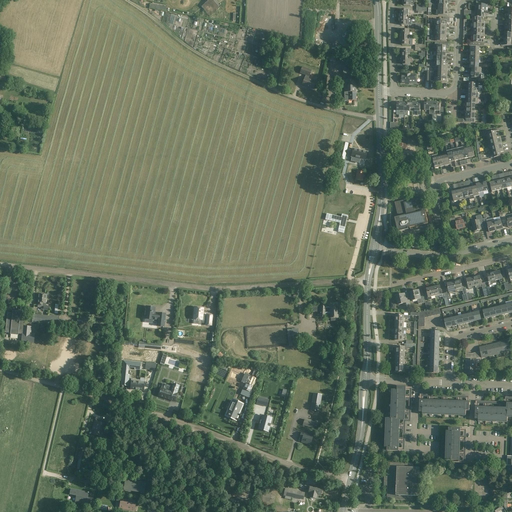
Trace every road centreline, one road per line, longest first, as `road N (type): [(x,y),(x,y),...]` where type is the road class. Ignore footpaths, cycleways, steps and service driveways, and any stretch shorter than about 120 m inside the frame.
road 1 (track): [(358,280),(212,288),(0,264)]
road 2 (track): [(34,379),(349,478)]
road 3 (track): [(379,116),(293,98),(208,59),(127,0)]
road 4 (tertiary): [(374,245),(378,91)]
road 5 (residential): [(448,256),(435,185),(511,163)]
road 6 (tertiary): [(341,511),(366,378)]
road 7 (tertiary): [(366,378),(374,245)]
road 8 (residential): [(392,286),(511,257)]
